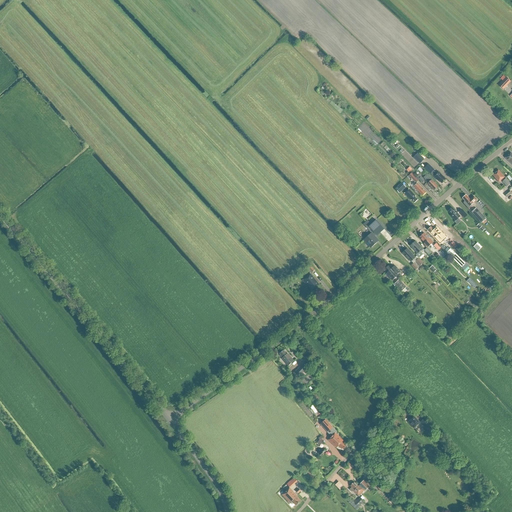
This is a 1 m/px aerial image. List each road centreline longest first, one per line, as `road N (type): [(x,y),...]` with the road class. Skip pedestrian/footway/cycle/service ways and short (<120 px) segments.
road 1 (unclassified): [(169,420),(308,315),(423,214)]
road 2 (tertiary): [(169,420),(0,216)]
road 3 (track): [(297,511),(399,398)]
